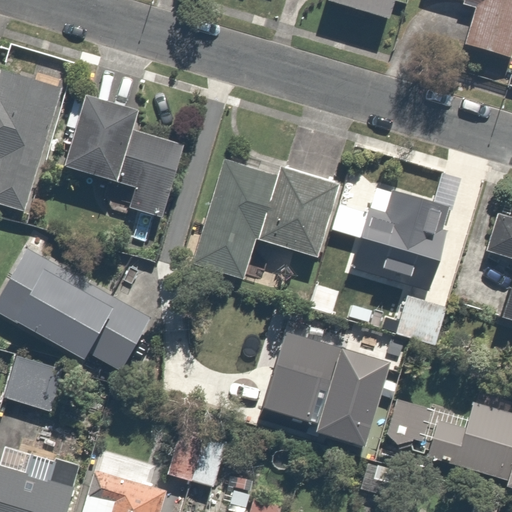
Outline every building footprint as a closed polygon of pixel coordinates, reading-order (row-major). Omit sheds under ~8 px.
[(332,0),(331,7),(407,28),(414,0),(332,0)] [(511,0),(454,0),(477,6),(465,50),(511,62),(511,0)] [(0,89),(0,210),(36,220),(71,89),(5,71),(0,89)] [(145,116),(87,101),(68,175),(125,190),(119,212),(174,226),(192,153),(139,140),(145,116)] [(340,187),(227,161),(216,210),(198,206),(185,259),(259,276),(267,244),(324,257),(340,187)] [(388,221),(357,212),(340,269),(446,300),(462,244),(449,240),(457,213),(395,195),(388,221)] [(511,226),(499,222),(486,260),(511,268),(511,277),(497,324),(511,328),(511,226)] [(30,249),(0,300),(0,317),(128,390),(165,325),(30,249)] [(473,319),(412,301),(399,345),(459,364),(473,319)] [(391,364),(287,332),(275,369),(276,369),(263,409),(318,426),(316,433),(366,448),(391,364)] [(5,407),(0,405),(0,511),(87,511),(89,507),(80,505),(105,427),(85,420),(96,385),(20,361),(5,407)] [(236,412),(188,401),(171,476),(219,486),(236,412)] [(511,408),(479,401),(471,437),(441,430),(434,460),(511,478),(508,495),(511,495),(511,408)] [(175,511),(179,499),(107,476),(94,511),(175,511)] [(281,511),(284,499),(251,494),(247,511),(281,511)]
